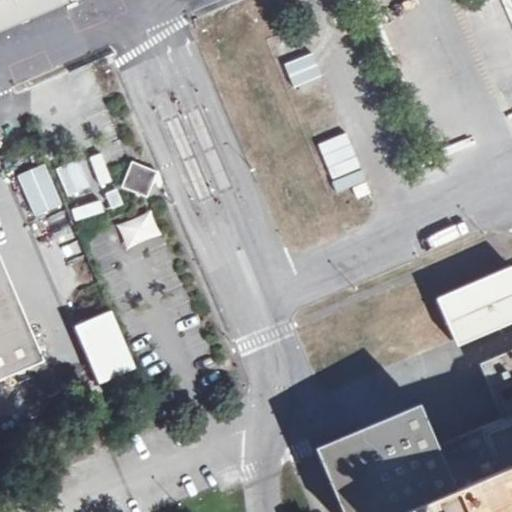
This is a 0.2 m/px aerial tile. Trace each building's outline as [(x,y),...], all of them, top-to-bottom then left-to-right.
[(386,52),(412,42),(394,0),(382,0),(367,6),(386,52)] [(277,44),(301,112),(329,102),(305,34),(277,44)] [(33,219),(62,207),(45,164),(16,176),(33,219)] [(155,175),(129,164),(118,190),(145,200),(155,175)] [(116,226),(125,250),(160,235),(150,212),(116,226)] [(511,266),(438,298),(459,348),(511,324),(511,266)] [(0,274),(0,381),(39,365),(0,274)] [(70,329),(97,387),(136,369),(109,311),(70,329)] [(511,350),(479,365),(493,399),(511,390),(511,350)] [(511,511),(511,390),(493,399),(502,419),(435,447),(453,491),(402,511),(511,511)] [(402,511),(453,491),(435,447),(418,407),(326,446),(353,511),(402,511)]
